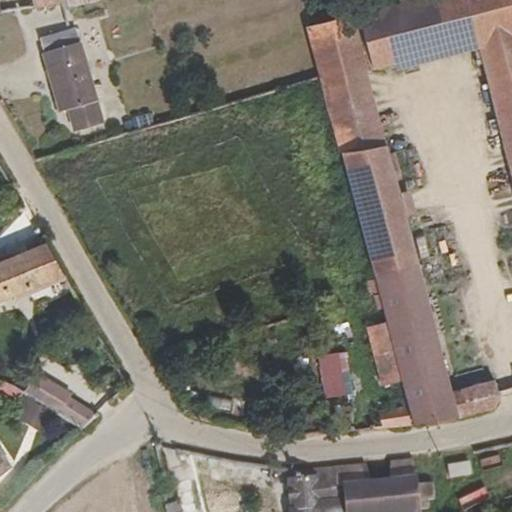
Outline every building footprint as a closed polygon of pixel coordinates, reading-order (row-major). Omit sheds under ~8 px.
[(311,42),(333,111),(372,102),(361,49),(363,46),(352,0),(311,0),(302,2),(311,42)] [(390,46),(473,28),(474,23),(511,12),(511,0),(352,0),(363,46),(390,46)] [(511,12),(474,23),(473,28),(490,84),(511,161),(511,12)] [(60,17),(25,31),(51,101),(87,85),(60,17)] [(333,111),(358,188),(395,185),(372,102),(333,111)] [(494,366),(453,377),(395,185),(358,188),(384,267),(374,269),(377,282),(389,281),(397,306),(378,310),(393,362),(413,357),(425,398),(411,402),(414,417),(496,396),(501,381),(494,366)] [(0,260),(0,296),(61,271),(44,242),(0,260)] [(290,315),(294,318),(296,319),(301,317),(303,312),(299,305),(294,306),(290,309),(290,315)] [(46,396),(53,394),(57,388),(41,372),(35,366),(24,359),(11,355),(0,355),(0,362),(7,361),(36,380),(36,382),(37,390),(41,396),(46,396)] [(380,430),(405,426),(404,415),(379,419),(380,430)] [(0,469),(12,460),(0,444),(0,469)] [(398,449),(378,452),(380,479),(405,475),(398,449)] [(184,472),(240,476),(241,458),(185,455),(184,472)] [(327,458),(330,486),(341,485),(361,482),(358,455),(327,458)] [(333,511),(330,486),(327,458),(289,459),(294,511),(333,511)] [(0,507),(28,469),(16,464),(0,479),(0,507)] [(361,482),(341,485),(345,511),(399,511),(414,510),(405,475),(380,479),(361,482)] [(264,511),(262,500),(201,511),(264,511)]
